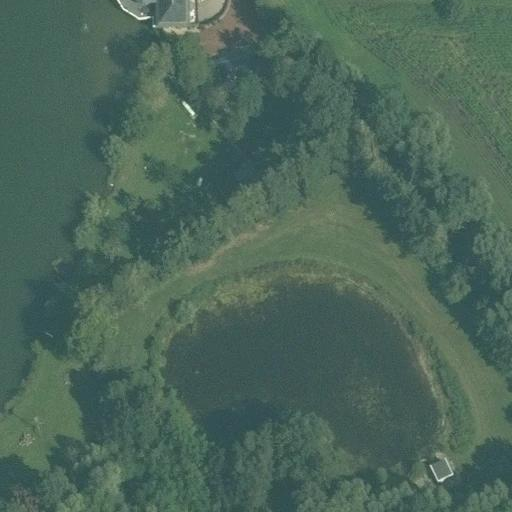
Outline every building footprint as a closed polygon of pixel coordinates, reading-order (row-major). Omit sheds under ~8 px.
[(135,0),(144,5),(160,5),(161,29),(187,29),(186,0),(135,0)] [(257,53),(210,65),(219,97),(265,84),(257,53)] [(306,119),(290,136),(306,150),(322,133),(306,119)] [(235,175),(246,192),(269,177),(258,160),(235,175)] [(438,486),(453,478),(445,462),(430,470),(438,486)]
